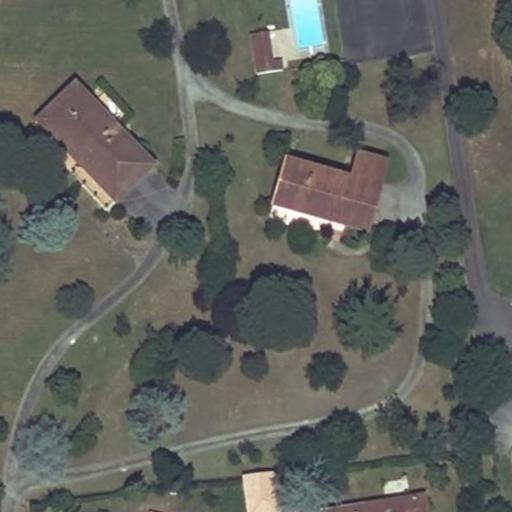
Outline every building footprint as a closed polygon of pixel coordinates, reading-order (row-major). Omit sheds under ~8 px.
[(270,31),(255,34),(260,66),(275,63),(270,31)] [(275,63),(260,66),(262,76),(283,73),(282,62),(275,63)] [(78,164),(96,183),(114,201),(152,164),(74,84),(41,116),(84,159),(78,164)] [(377,161),(367,159),(357,156),(350,181),(285,162),(273,206),(358,230),(377,161)] [(280,511),(274,473),(242,477),(247,511),(280,511)] [(425,511),(422,497),(332,511),(425,511)]
